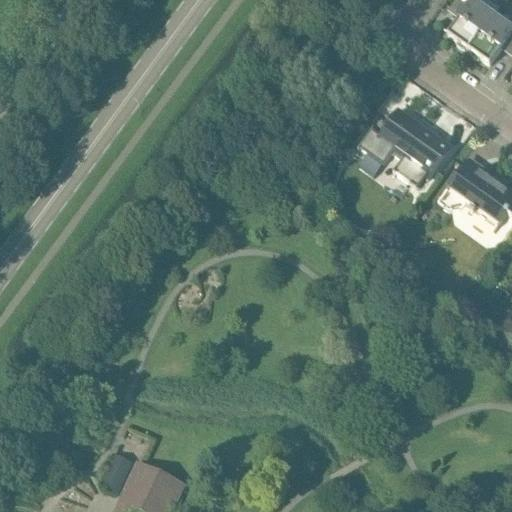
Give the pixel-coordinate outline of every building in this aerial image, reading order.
[(464,53),(465,52),(468,54),(492,22),(480,13),(484,3),(479,0),(458,0),(450,12),(461,20),(447,39),(458,47),(457,48),(460,52),(464,53)] [(478,64),(479,62),(490,70),(504,50),(511,55),(511,23),(504,31),(492,22),(468,54),(472,57),(471,58),(474,62),(478,64)] [(398,115),(380,141),(372,135),(374,133),(373,132),(358,154),(359,154),(360,152),(383,169),(391,157),(401,164),(393,176),(416,193),(425,181),(429,184),(451,153),(398,115)] [(470,164),(438,208),(449,216),(463,214),(465,212),(496,234),(506,220),(511,224),(511,196),(482,175),(483,173),(470,164)] [(115,458),(102,487),(120,495),(133,467),(115,458)] [(163,473),(182,482),(189,468),(170,459),(163,473)] [(170,511),(181,489),(140,470),(120,511),(170,511)]
